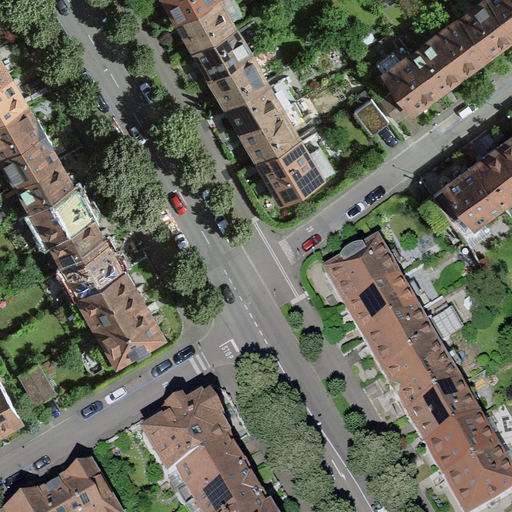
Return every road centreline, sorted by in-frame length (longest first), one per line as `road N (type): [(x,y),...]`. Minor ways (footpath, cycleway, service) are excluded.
road 1 (residential): [(511,85),(234,286)]
road 2 (primary): [(70,0),(234,286)]
road 3 (residential): [(256,326),(0,475)]
road 4 (primary): [(256,326),(361,511)]
